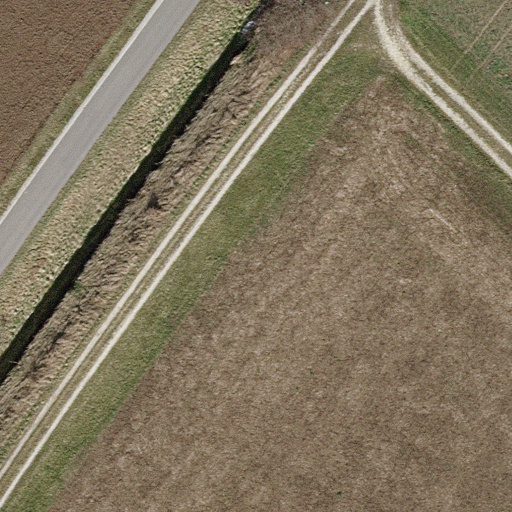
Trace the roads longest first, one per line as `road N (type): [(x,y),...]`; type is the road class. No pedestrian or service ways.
road 1 (track): [(0,494),(201,203),(363,0)]
road 2 (track): [(358,5),(511,162)]
